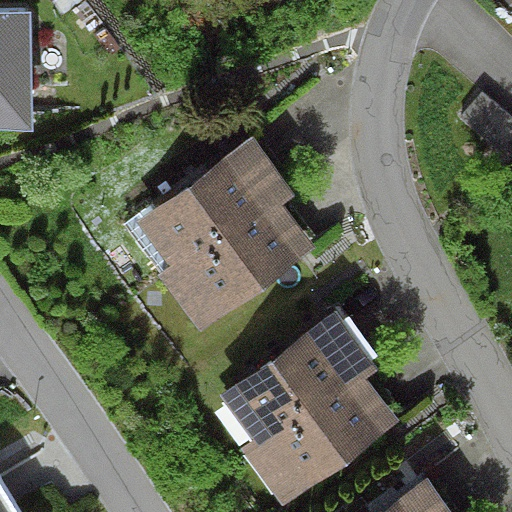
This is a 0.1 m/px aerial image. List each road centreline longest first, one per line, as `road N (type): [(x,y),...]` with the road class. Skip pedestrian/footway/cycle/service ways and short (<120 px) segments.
road 1 (residential): [(511,447),(372,149),(382,40),(403,0)]
road 2 (residential): [(130,511),(98,452),(0,320)]
